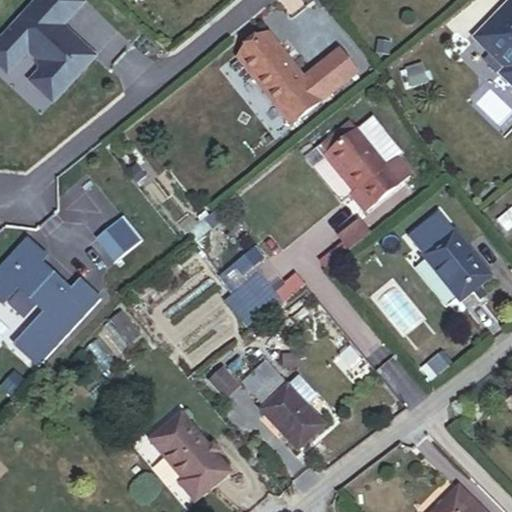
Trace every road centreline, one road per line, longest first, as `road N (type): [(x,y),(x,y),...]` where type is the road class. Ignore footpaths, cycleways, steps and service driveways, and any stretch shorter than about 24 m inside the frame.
road 1 (residential): [(10,202),(261,0)]
road 2 (residential): [(511,351),(298,511)]
road 3 (unknown): [(425,413),(293,251)]
road 4 (unknown): [(425,413),(511,505)]
